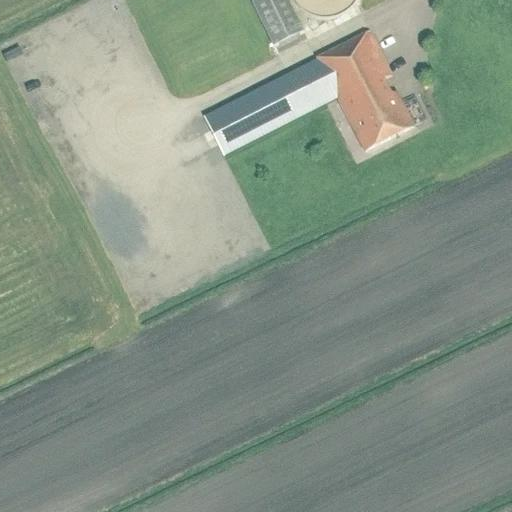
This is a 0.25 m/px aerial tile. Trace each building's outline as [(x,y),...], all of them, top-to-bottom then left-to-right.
[(287,0),(263,0),(253,5),(275,49),(305,34),(287,0)] [(292,0),(295,6),(303,14),(309,19),(318,21),(327,22),(338,20),(349,13),(359,3),(360,0),(292,0)] [(317,64),(205,120),(224,159),(338,102),(366,155),(414,130),(396,95),(391,98),(382,82),(390,78),(367,35),(316,62),(317,64)] [(12,49),(16,69),(30,66),(26,47),(12,49)] [(63,108),(41,114),(45,129),(67,123),(63,108)]
